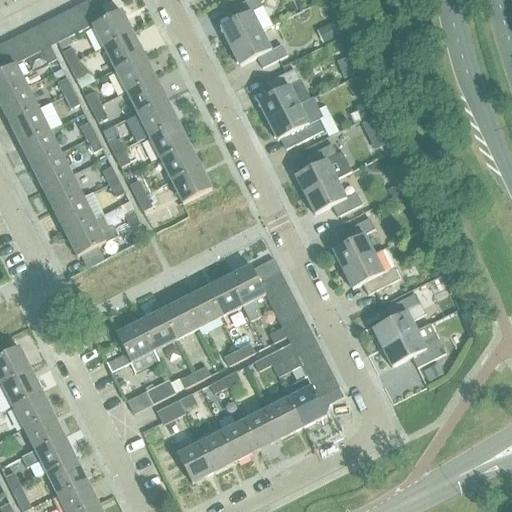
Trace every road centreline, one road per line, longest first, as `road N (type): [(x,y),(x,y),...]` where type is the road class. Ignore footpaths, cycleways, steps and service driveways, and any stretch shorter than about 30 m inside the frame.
road 1 (residential): [(228,511),(379,440),(162,0)]
road 2 (secondary): [(443,0),(491,155),(511,195)]
road 3 (residential): [(138,511),(49,336)]
road 4 (tertiary): [(389,511),(511,450)]
